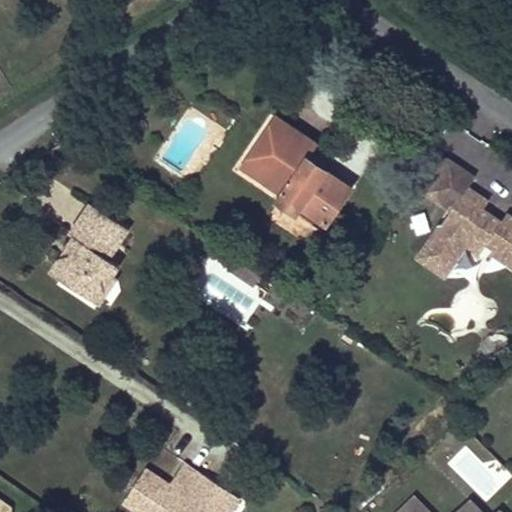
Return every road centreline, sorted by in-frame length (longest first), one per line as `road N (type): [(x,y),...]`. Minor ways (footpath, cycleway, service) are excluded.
road 1 (residential): [(0,145),(235,0)]
road 2 (residential): [(329,0),(511,116)]
